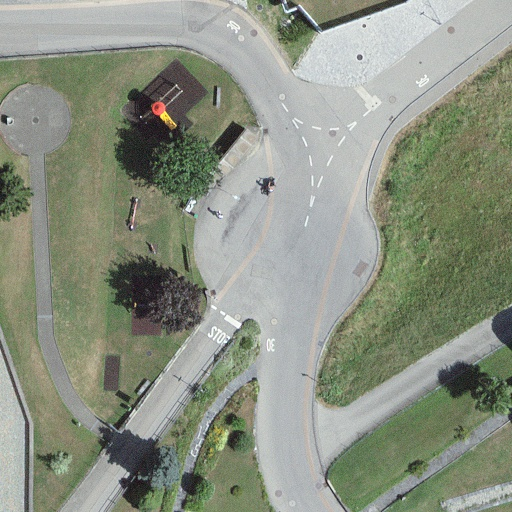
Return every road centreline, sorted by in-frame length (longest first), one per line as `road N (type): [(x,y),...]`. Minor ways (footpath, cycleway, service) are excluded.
road 1 (residential): [(0,32),(180,25),(221,35),(255,64),(316,159)]
road 2 (residential): [(298,245),(226,318),(83,511)]
road 3 (residential): [(298,245),(278,416),(302,511)]
road 4 (residential): [(316,159),(511,1)]
